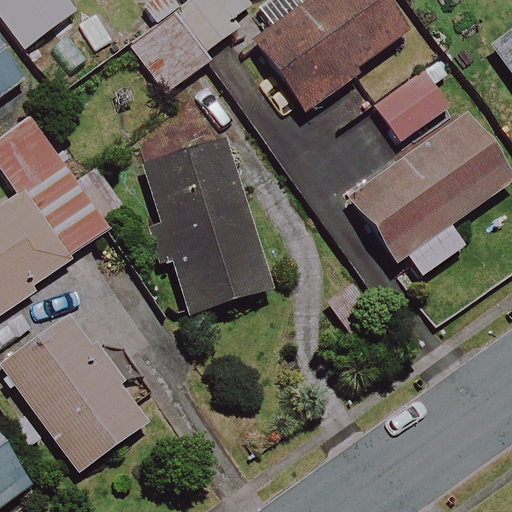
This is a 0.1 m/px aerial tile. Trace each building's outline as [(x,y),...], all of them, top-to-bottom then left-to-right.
[(70,20),(55,0),(0,0),(0,27),(21,56),(70,20)] [(253,19),(237,0),(196,0),(171,21),(203,59),(253,19)] [(399,46),(365,0),(318,0),(248,52),(298,120),(399,46)] [(200,71),(165,23),(125,52),(160,100),(200,71)] [(511,34),(494,47),(511,71),(511,34)] [(0,102),(17,90),(0,66),(0,102)] [(442,117),(410,67),(359,99),(392,150),(442,117)] [(504,191),(458,122),(337,204),(383,273),(399,263),(415,286),(460,255),(444,232),(504,191)] [(106,241),(28,123),(0,140),(0,187),(11,204),(0,211),(0,318),(29,299),(26,294),(106,241)] [(265,296),(215,145),(138,170),(188,321),(265,296)] [(140,434),(65,326),(0,371),(75,479),(140,434)] [(0,511),(24,494),(0,461),(0,511)]
